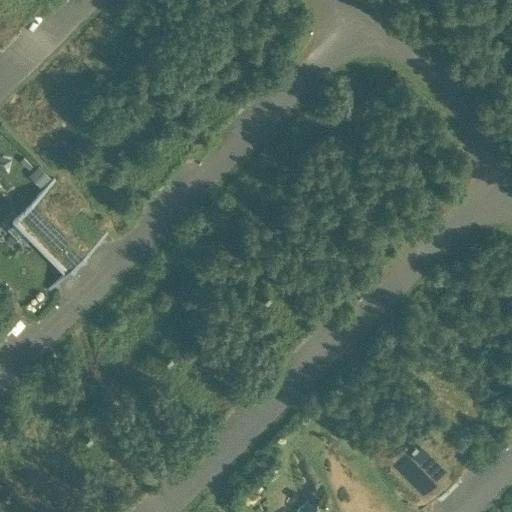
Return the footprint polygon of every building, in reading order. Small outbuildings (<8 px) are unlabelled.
[(24,21),(2,0),(0,0),(0,40),(2,42),(24,21)] [(250,91),(215,56),(193,77),(228,113),(250,91)] [(170,170),(135,135),(113,156),(148,192),(170,170)] [(37,162),(29,173),(44,184),(52,173),(37,162)] [(89,250),(37,196),(15,218),(67,271),(89,250)] [(316,320),(281,284),(259,306),(294,341),(316,320)] [(235,399),(183,346),(161,367),(213,421),(235,399)] [(154,478),(102,425),(80,446),(132,499),(154,478)] [(462,469),(427,434),(405,455),(440,491),(462,469)] [(345,511),(329,495),(312,511),(345,511)]
